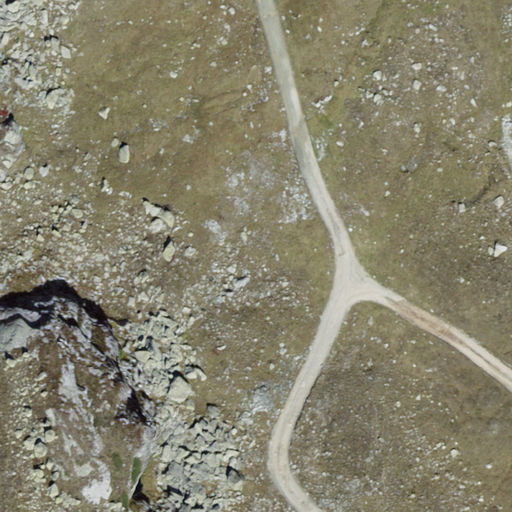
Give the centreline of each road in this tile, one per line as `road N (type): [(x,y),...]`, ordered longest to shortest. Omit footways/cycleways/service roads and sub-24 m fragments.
road 1 (track): [(265,0),(301,141),(353,276),(278,436),(280,473),(309,511)]
road 2 (track): [(353,276),(511,380)]
